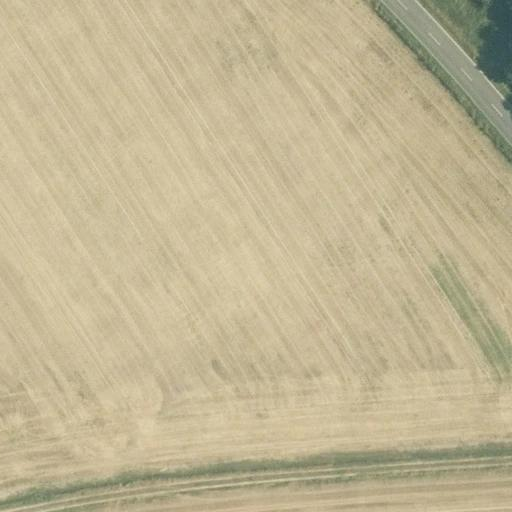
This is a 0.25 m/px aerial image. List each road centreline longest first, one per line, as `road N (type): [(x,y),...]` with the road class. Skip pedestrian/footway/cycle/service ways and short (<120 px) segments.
road 1 (track): [(511,460),(175,479),(14,511)]
road 2 (secondary): [(511,129),(400,0)]
